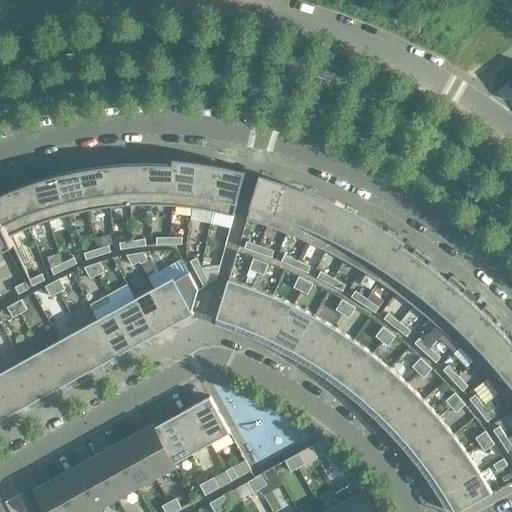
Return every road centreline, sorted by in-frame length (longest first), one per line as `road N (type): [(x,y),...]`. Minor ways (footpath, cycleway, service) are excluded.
road 1 (residential): [(0,153),(69,133),(147,125),(263,138),(351,170),(431,216),(511,285)]
road 2 (secondary): [(0,108),(129,81),(240,87),(372,135),(511,229)]
road 3 (secondary): [(511,184),(386,99),(244,52),(123,41),(0,65)]
road 4 (residential): [(0,471),(211,358),(264,377),(340,426),(410,511)]
road 5 (residential): [(511,129),(414,66),(346,36),(248,8),(173,0)]
